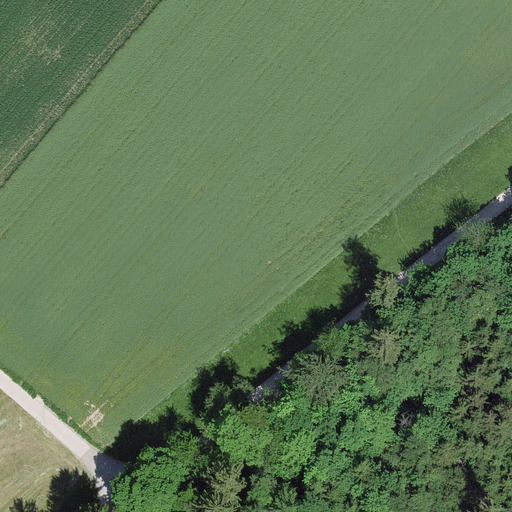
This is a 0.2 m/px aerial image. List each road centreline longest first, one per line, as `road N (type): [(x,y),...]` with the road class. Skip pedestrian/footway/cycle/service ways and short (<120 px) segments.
road 1 (track): [(124,511),(511,198)]
road 2 (track): [(0,382),(137,501)]
